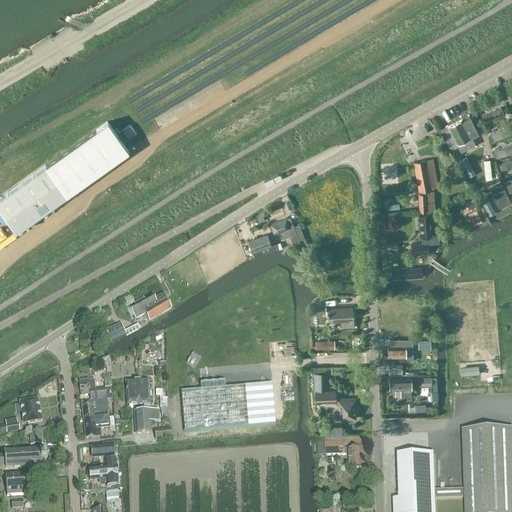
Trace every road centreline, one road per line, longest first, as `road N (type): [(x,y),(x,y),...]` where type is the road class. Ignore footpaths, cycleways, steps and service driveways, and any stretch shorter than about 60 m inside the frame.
road 1 (unclassified): [(377,511),(366,174),(355,147)]
road 2 (unclassified): [(0,327),(290,172),(308,174)]
road 3 (tertiary): [(52,338),(308,174)]
road 4 (tertiary): [(355,147),(511,61)]
road 5 (unclassified): [(75,511),(63,359),(52,338)]
